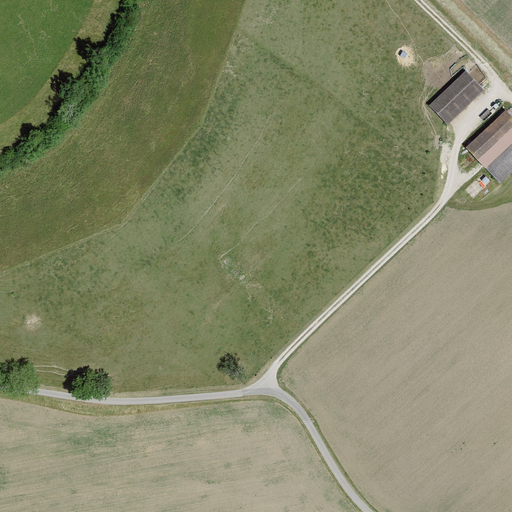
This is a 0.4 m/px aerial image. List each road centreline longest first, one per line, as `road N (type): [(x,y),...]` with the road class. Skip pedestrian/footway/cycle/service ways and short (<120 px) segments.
road 1 (track): [(503,90),(463,133),(443,202),(279,360),(264,390)]
road 2 (track): [(503,90),(420,0)]
